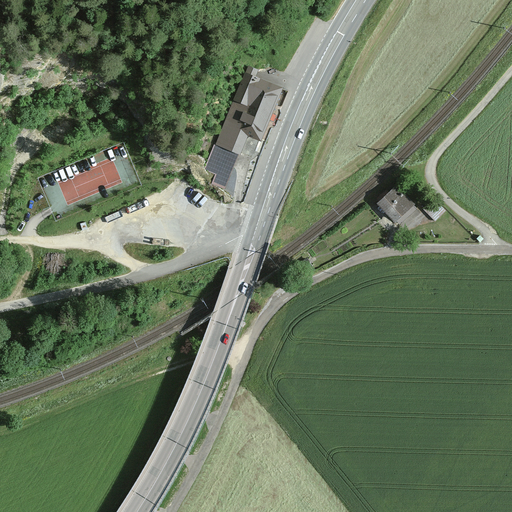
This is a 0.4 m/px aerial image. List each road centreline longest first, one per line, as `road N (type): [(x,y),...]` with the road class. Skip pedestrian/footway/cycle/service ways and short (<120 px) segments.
road 1 (unclassified): [(168,511),(209,443),(259,327),(288,295),(368,256),(504,247)]
road 2 (primary): [(259,231),(197,401),(137,511)]
road 3 (residential): [(259,231),(128,282),(0,309)]
road 4 (primary): [(362,0),(311,89),(259,231)]
road 5 (unclassified): [(511,65),(443,144),(431,177),(457,216),(504,247)]
